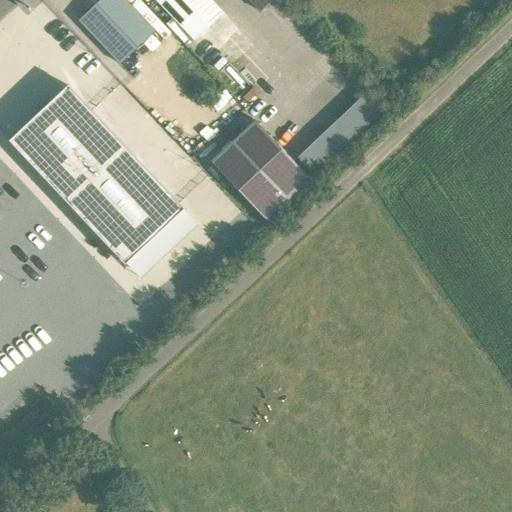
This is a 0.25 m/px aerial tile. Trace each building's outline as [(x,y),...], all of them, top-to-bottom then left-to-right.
[(156,35),(124,0),(106,0),(98,8),(81,25),(123,67),(156,35)] [(221,14),(208,0),(157,0),(195,39),(221,14)] [(248,0),(260,12),(273,0),(248,0)] [(11,140),(126,264),(184,211),(69,87),(11,140)] [(383,110),(367,94),(302,155),(317,172),(383,110)] [(311,180),(256,122),(212,162),(267,221),(311,180)] [(184,211),(126,264),(139,278),(197,224),(184,211)]
